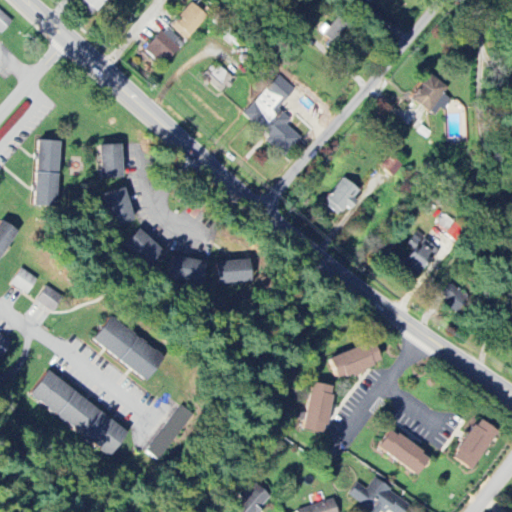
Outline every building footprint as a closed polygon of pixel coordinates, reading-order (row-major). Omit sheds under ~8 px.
[(95,14),(105,0),(79,0),(79,2),(95,14)] [(205,18),(190,3),(168,26),(184,41),(205,18)] [(177,39),(164,27),(142,51),(159,67),(177,49),(172,44),(177,39)] [(230,81),(211,64),(200,76),(218,94),(230,81)] [(411,96),(421,83),(420,82),(428,71),(447,86),(443,92),(451,98),(443,109),(439,106),(434,113),(411,96)] [(238,114),(277,155),(299,135),(275,109),(293,92),(278,77),(238,114)] [(464,114),(447,115),(448,140),(466,139),(464,114)] [(55,141),(33,141),(31,206),(53,207),(55,141)] [(95,141),(96,179),(119,178),(118,141),(95,141)] [(334,217),(342,208),(346,211),(354,202),(351,198),(356,192),(340,179),(319,204),(334,217)] [(129,222),(122,189),(100,194),(107,226),(129,222)] [(143,268),(159,252),(135,229),(120,245),(143,268)] [(436,247),(409,237),(406,247),(407,248),(400,267),(417,274),(420,266),(427,269),(436,247)] [(165,279),(198,283),(200,261),(167,257),(165,279)] [(212,262),(213,285),(247,283),(246,261),(212,262)] [(8,284),(25,295),(35,280),(19,269),(8,284)] [(33,302),(51,314),(60,298),(43,287),(33,302)] [(88,341),(144,383),(161,360),(105,318),(88,341)] [(325,359),(333,381),(377,364),(369,342),(325,359)] [(124,431),(42,372),(24,398),(106,456),(124,431)] [(321,434),(330,388),(308,383),(299,430),(321,434)] [(467,472),(493,432),(475,420),(448,460),(467,472)] [(414,475),(426,456),(385,431),(373,450),(414,475)] [(345,496),(366,511),(379,511),(381,510),(383,511),(404,511),(409,506),(372,479),(364,490),(354,484),(345,496)] [(255,511),(268,499),(252,483),(237,498),(240,501),(229,511),(255,511)] [(293,511),(334,511),(331,500),(293,511)]
